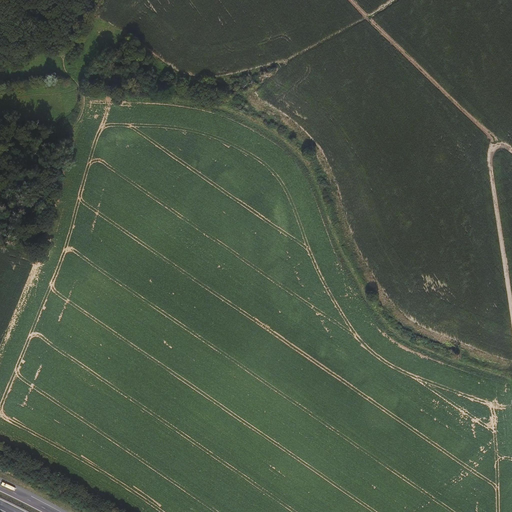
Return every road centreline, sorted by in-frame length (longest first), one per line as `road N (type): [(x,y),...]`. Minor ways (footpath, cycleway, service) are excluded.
road 1 (track): [(511,156),(352,0)]
road 2 (track): [(499,146),(490,161),(511,322)]
road 3 (track): [(79,87),(71,127),(0,187)]
